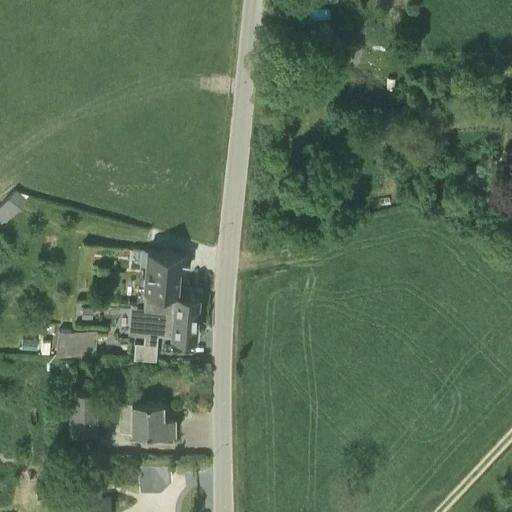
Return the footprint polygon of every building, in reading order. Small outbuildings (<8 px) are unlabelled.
[(0,218),(4,222),(26,197),(15,187),(0,203),(2,204),(0,206),(0,218)] [(147,250),(142,302),(173,307),(174,293),(175,293),(177,268),(187,269),(188,253),(147,250)] [(198,293),(175,293),(174,293),(173,307),(142,302),(130,301),(127,332),(143,334),(142,344),(157,346),(158,335),(194,336),(198,293)] [(92,306),(82,305),(81,316),(92,316),(92,306)] [(57,329),(54,354),(95,355),(98,331),(57,329)] [(97,431),(96,389),(67,389),(68,432),(97,431)] [(161,400),(141,401),(119,401),(120,430),(131,430),(131,442),(173,441),(173,413),(161,413),(161,400)] [(84,511),(110,511),(110,496),(100,497),(100,482),(87,482),(87,496),(85,496),(84,511)]
